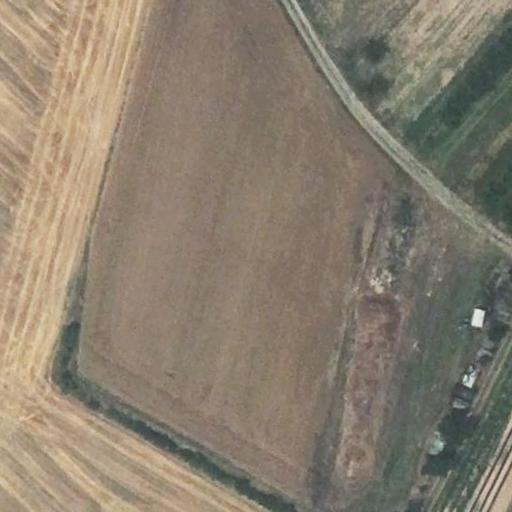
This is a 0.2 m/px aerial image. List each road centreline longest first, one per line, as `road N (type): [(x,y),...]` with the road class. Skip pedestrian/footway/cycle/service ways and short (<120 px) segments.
road 1 (track): [(288,0),(355,107),(511,250)]
road 2 (track): [(135,0),(84,206)]
road 3 (track): [(511,338),(427,511)]
